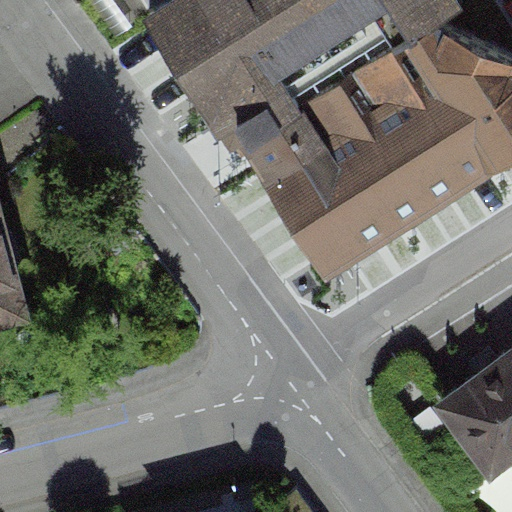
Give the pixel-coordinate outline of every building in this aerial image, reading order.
[(395,0),(123,0),(121,2),(203,126),(395,0)] [(461,0),(228,145),(307,271),(511,143),(511,50),(480,0),(461,0)] [(0,308),(21,303),(0,220),(0,308)] [(511,323),(422,388),(508,508),(511,504),(511,323)] [(317,511),(298,486),(279,500),(287,511),(317,511)]
